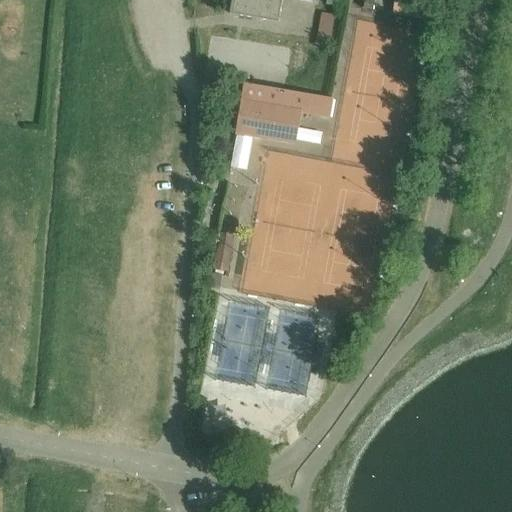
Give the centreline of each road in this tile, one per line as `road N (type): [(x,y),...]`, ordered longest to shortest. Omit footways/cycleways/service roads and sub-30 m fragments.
road 1 (residential): [(481,0),(431,253),(386,334),(292,457),(244,479),(178,470)]
road 2 (residential): [(178,470),(200,111),(149,0)]
road 3 (residential): [(178,470),(0,436)]
